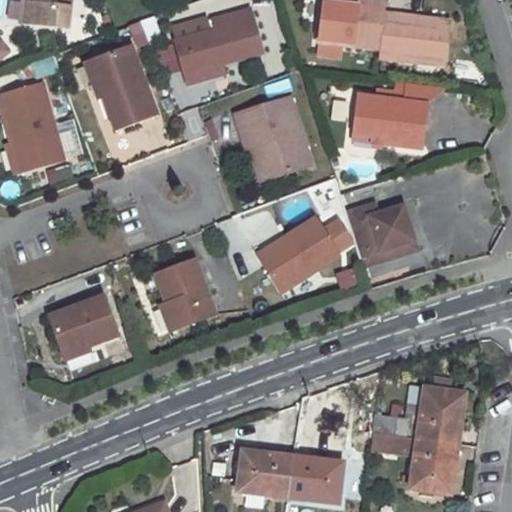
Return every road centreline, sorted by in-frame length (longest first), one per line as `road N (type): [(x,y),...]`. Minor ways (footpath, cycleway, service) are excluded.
road 1 (secondary): [(511,299),(292,371),(17,476)]
road 2 (residential): [(0,227),(138,178)]
road 3 (residential): [(138,178),(179,169),(196,187),(193,210),(182,218),(148,202)]
